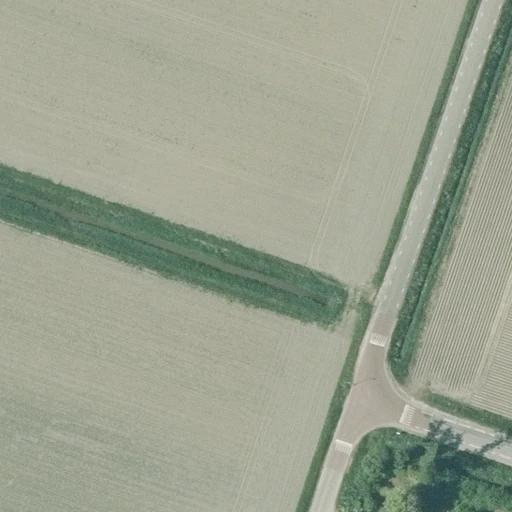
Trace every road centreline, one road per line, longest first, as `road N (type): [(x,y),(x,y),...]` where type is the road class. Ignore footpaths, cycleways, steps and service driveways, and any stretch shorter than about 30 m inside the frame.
road 1 (tertiary): [(361,397),(495,0)]
road 2 (unclassified): [(511,448),(361,397)]
road 3 (tertiary): [(322,511),(361,397)]
